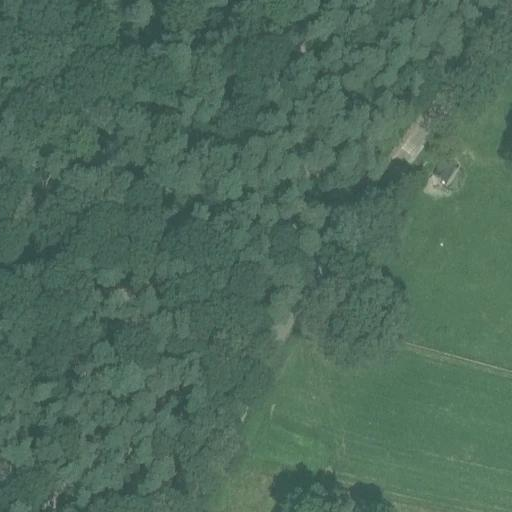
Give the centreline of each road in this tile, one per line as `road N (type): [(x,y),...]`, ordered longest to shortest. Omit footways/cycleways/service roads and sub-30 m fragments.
road 1 (unclassified): [(0,228),(248,213),(342,237)]
road 2 (unclassified): [(192,511),(272,347),(342,237)]
road 3 (unclassified): [(342,237),(511,17)]
